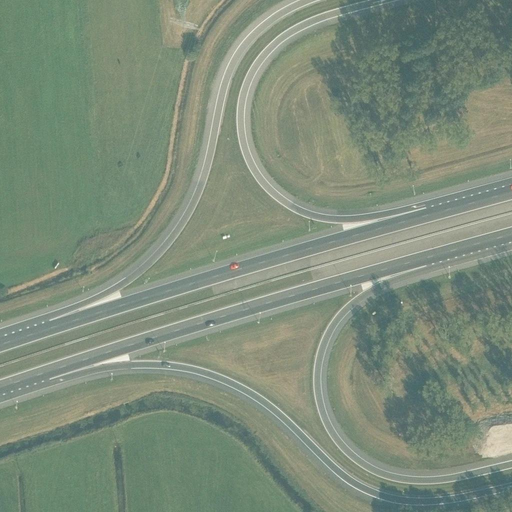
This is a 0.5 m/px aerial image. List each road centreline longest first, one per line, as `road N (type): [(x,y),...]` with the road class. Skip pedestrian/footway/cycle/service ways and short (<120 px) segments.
road 1 (motorway): [(42,374),(147,364),(213,375),(264,403),(343,476),(386,497),(433,501),(511,486)]
road 2 (motorway): [(430,215),(304,212),(262,182),(243,142),(243,93),(268,49),(309,22),(387,0)]
road 3 (motorway): [(308,0),(254,33),(234,60),(201,184),(171,238),(134,275),(46,329)]
road 4 (motorway): [(511,463),(435,479),(395,476),(354,456),(322,412),(319,357),(337,319),(426,258)]
road 5 (motorway): [(42,374),(426,258)]
road 6 (motorway): [(430,215),(46,329)]
